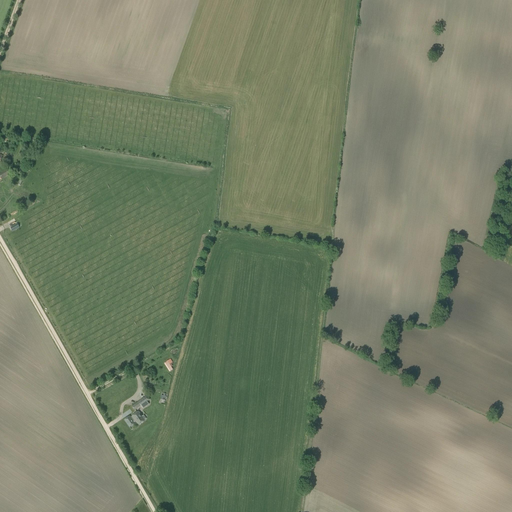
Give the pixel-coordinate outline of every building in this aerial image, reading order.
[(0,177),(1,180),(10,174),(6,169),(0,172),(0,177)] [(173,369),(170,363),(172,362),(171,359),(164,362),(169,372),(173,369)] [(131,407),(134,411),(141,406),(143,409),(149,404),(147,402),(150,400),(147,396),(131,407)] [(132,416),(136,423),(138,425),(145,421),(144,420),(146,419),(144,415),(142,417),(138,412),(132,416)] [(130,427),(136,423),(132,416),(130,418),(129,417),(124,420),(130,427)]
